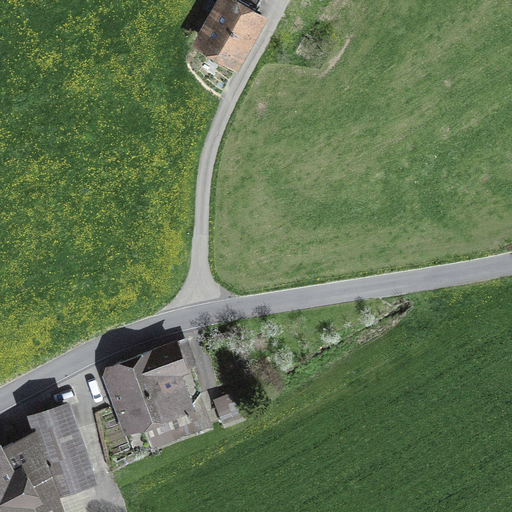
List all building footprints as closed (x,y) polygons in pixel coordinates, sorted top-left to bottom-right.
[(224,0),(202,39),(235,59),(258,20),(250,16),(259,0),(224,0)] [(136,420),(186,401),(175,372),(183,368),(173,342),(115,364),(136,420)] [(244,396),(219,404),(227,428),(252,420),(244,396)] [(47,459),(57,487),(89,476),(66,405),(32,416),(36,428),(47,459)] [(47,459),(36,428),(0,447),(0,511),(65,511),(64,508),(57,487),(47,459)]
